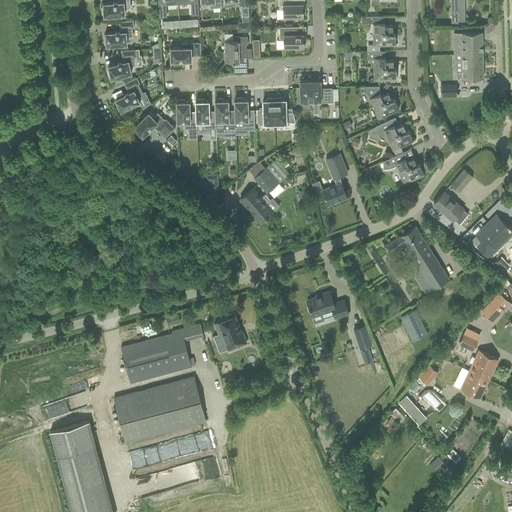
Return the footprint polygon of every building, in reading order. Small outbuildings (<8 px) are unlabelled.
[(104,14),(104,16),(125,14),(124,8),(130,8),(129,0),(117,0),(118,2),(103,3),(103,7),(102,8),(102,14),(104,14)] [(178,4),(177,0),(157,0),(159,17),(167,17),(166,5),(178,4)] [(177,0),(178,4),(190,3),(191,15),(199,14),(197,0),(177,0)] [(305,0),(278,0),(279,10),(283,10),(283,18),(293,18),(294,19),(301,19),(301,17),(304,17),(303,4),(305,4),(305,0)] [(384,16),(374,16),(370,16),(370,23),(373,23),(373,45),(396,44),(395,33),(393,33),(392,25),(385,25),(384,16)] [(104,37),(104,44),(106,43),(106,45),(127,44),(126,38),(132,37),(132,27),(134,27),(133,20),(119,21),(119,28),(120,28),(120,31),(105,32),(106,37),(104,37)] [(237,32),(250,31),(249,23),(237,23),(237,32)] [(306,26),(296,26),(279,27),(279,40),(283,40),(284,48),(294,48),(294,50),(302,49),(302,48),(304,48),(304,34),(306,34),(306,26)] [(482,31),(461,32),(462,54),(482,53),(482,31)] [(247,62),(246,36),(224,36),(225,61),(238,61),(238,63),(247,62)] [(200,42),(193,42),(193,43),(181,43),(182,47),(170,47),(171,61),(174,60),(174,62),(181,62),(180,60),(191,60),(191,55),(193,55),(193,56),(200,55),(200,42)] [(136,56),(136,49),(121,50),(122,57),(123,61),(108,65),(109,70),(108,70),(109,77),(111,76),(111,78),(131,72),(130,67),(135,65),(134,56),(136,56)] [(385,51),(375,51),(367,51),(367,58),(374,58),(374,80),(386,79),(396,79),(396,67),(393,68),(393,60),(385,60),(385,51)] [(482,53),(462,54),(462,70),(462,78),(483,78),(482,53)] [(129,92),(115,98),(117,103),(116,103),(119,109),(120,109),(121,110),(130,106),(131,107),(137,104),(136,103),(139,102),(143,109),(150,103),(144,91),(142,92),(138,84),(140,83),(137,77),(124,83),(127,89),(128,89),(129,92)] [(320,80),(299,81),(299,82),(300,82),(300,92),(301,97),(300,97),(300,102),(299,102),(299,103),(312,102),(312,101),(320,101),(320,102),(333,102),(333,97),(332,87),(331,87),(331,88),(320,88),(320,80)] [(457,96),(456,85),(440,85),(441,96),(457,96)] [(379,86),(369,86),(364,86),(364,93),(367,93),(379,118),(399,109),(394,98),(391,99),(388,92),(381,95),(379,91),(379,86)] [(281,97),(274,98),(275,122),(295,122),(293,112),(286,112),(285,99),(281,99),(281,97)] [(228,114),(228,110),(228,100),(223,100),(223,98),(217,98),(217,100),(215,100),(215,114),(216,127),(223,127),(223,130),(236,130),(235,127),(235,113),(228,114)] [(248,113),(248,109),(248,99),(243,99),(243,98),(236,98),(236,100),(234,100),(235,113),(235,127),(255,126),(254,109),(254,113),(248,113)] [(275,122),(274,98),(267,98),(267,100),(263,100),(263,108),(257,109),(257,123),(275,122)] [(190,115),(190,111),(189,101),(185,101),(185,99),(178,100),(178,101),(176,101),(177,122),(184,122),(184,128),(197,128),(197,122),(196,122),(196,115),(190,115)] [(209,114),(209,110),(209,100),(204,101),(204,99),(197,99),(197,101),(195,101),(196,115),(196,122),(197,122),(204,121),(204,128),(216,127),(215,114),(209,114)] [(165,138),(175,128),(165,118),(164,119),(158,113),(153,117),(148,112),(145,115),(144,114),(139,118),(140,119),(133,126),(134,127),(133,128),(138,133),(139,132),(142,136),(153,125),(156,127),(155,128),(165,138)] [(386,121),(375,126),(379,135),(380,136),(386,133),(393,149),(400,146),(404,144),(413,140),(408,130),(406,131),(403,123),(399,125),(395,117),(386,121)] [(349,119),(342,123),(345,129),(352,126),(349,119)] [(176,142),(170,136),(167,139),(172,145),(176,142)] [(354,137),(351,144),(356,147),(360,139),(354,137)] [(389,158),(382,161),(383,169),(387,169),(392,168),(396,166),(400,174),(404,183),(424,174),(419,163),(417,164),(416,162),(414,157),(413,157),(406,160),(402,152),(395,155),(393,156),(389,158)] [(347,197),(343,187),(339,176),(347,173),(339,153),(326,159),(334,178),(336,184),(322,190),(328,204),(347,197)] [(253,177),(266,193),(280,182),(266,166),(253,177)] [(369,168),(361,172),(365,179),(372,176),(369,168)] [(464,169),(451,184),(457,190),(462,184),(464,186),(472,176),(464,169)] [(211,189),(218,189),(217,173),(206,174),(206,185),(211,189)] [(253,188),(248,192),(240,198),(260,222),(279,206),(272,198),(266,203),(253,188)] [(307,189),(299,191),(301,202),(309,200),(307,189)] [(444,192),(433,203),(453,220),(454,219),(460,224),(468,214),(463,209),(463,208),(444,192)] [(488,222),(475,235),(480,240),(476,245),(487,256),(488,255),(500,243),(495,238),(500,234),(504,239),(511,231),(511,229),(510,228),(511,227),(509,225),(508,226),(502,219),(493,228),(488,222)] [(448,277),(420,234),(415,225),(400,235),(400,236),(384,246),(389,253),(405,243),(412,253),(415,259),(407,264),(426,291),(433,287),(448,277)] [(335,319),(348,314),(344,300),(334,303),(330,291),(320,294),(320,295),(307,300),(315,322),(324,319),(321,313),(332,310),(335,319)] [(499,293),(482,311),(492,320),(509,302),(505,299),(501,295),(499,293)] [(400,317),(412,341),(427,334),(416,309),(400,317)] [(180,322),(178,315),(166,318),(168,325),(180,322)] [(241,332),(234,315),(214,323),(218,334),(219,335),(222,334),(224,338),(223,339),(228,349),(228,350),(247,342),(242,331),(241,332)] [(400,324),(396,318),(385,325),(388,332),(400,324)] [(200,324),(193,325),(196,337),(203,335),(200,324)] [(365,325),(353,329),(360,348),(371,344),(365,325)] [(172,333),(121,347),(130,382),(191,365),(189,358),(184,340),(181,329),(172,331),(172,333)] [(459,343),(472,349),(477,340),(463,334),(459,343)] [(447,344),(437,355),(445,359),(454,349),(447,344)] [(373,361),(369,348),(360,351),(364,364),(373,361)] [(498,359),(480,350),(470,371),(488,380),(498,359)] [(419,377),(427,384),(438,372),(429,365),(419,377)] [(470,371),(461,389),(479,398),(488,380),(470,371)] [(194,375),(113,397),(125,442),(206,420),(199,394),(194,375)] [(420,413),(413,419),(418,425),(426,417),(421,412),(420,413)] [(50,431),(57,456),(95,445),(89,421),(50,431)] [(501,443),(511,448),(511,431),(508,429),(501,443)]
